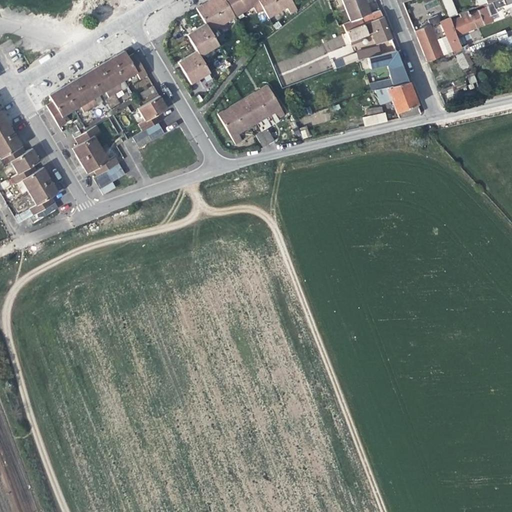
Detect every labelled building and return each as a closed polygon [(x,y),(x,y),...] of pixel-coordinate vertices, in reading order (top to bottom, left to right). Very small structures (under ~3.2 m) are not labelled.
[(234,18),(224,0),(209,0),(196,8),(205,24),(209,32),(213,39),(220,35),(216,28),(234,18)] [(256,0),(224,0),(234,18),(252,7),(256,14),(263,9),(259,3),(256,0)] [(292,4),(289,0),(256,0),(259,3),(263,9),(268,18),(285,8),(289,15),(296,11),(292,4)] [(341,0),(350,22),(369,14),(363,0),(341,0)] [(452,0),(443,0),(450,16),(458,13),(452,0)] [(495,9),(506,5),(504,0),(497,0),(493,2),(492,2),(495,9)] [(485,8),(480,10),(486,24),(491,22),(485,8)] [(376,44),(377,43),(390,38),(382,17),(379,10),(369,14),(350,22),(343,25),(350,44),(358,41),(357,38),(371,32),(376,44)] [(486,24),(480,10),(468,15),(467,12),(458,15),(459,18),(454,20),(450,21),(456,36),(486,24)] [(429,26),(414,31),(424,57),(426,62),(453,51),(459,49),(461,48),(456,36),(450,21),(448,19),(439,22),(445,36),(435,40),(429,26)] [(199,57),(217,46),(213,39),(209,32),(205,24),(195,30),(186,35),(196,51),(199,57)] [(511,35),(507,37),(506,32),(500,34),(505,47),(511,44),(511,35)] [(377,43),(379,47),(392,43),(390,38),(377,43)] [(354,54),(343,58),(346,66),(359,60),(395,50),(392,43),(379,47),(378,47),(378,49),(359,54),(358,50),(353,52),(354,54)] [(466,67),(459,49),(453,51),(460,69),(466,67)] [(387,70),(393,68),(401,66),(395,50),(359,60),(363,71),(386,65),(387,70)] [(199,57),(196,51),(185,57),(176,63),(190,85),(209,74),(199,57)] [(126,58),(122,52),(116,56),(109,60),(122,81),(135,73),(126,58)] [(126,58),(135,73),(138,80),(145,76),(132,55),(126,58)] [(336,69),(346,66),(343,58),(333,62),(336,69)] [(122,81),(109,60),(105,62),(96,67),(109,89),(116,85),(122,81)] [(393,68),(394,75),(404,73),(401,66),(393,68)] [(109,89),(96,67),(92,70),(84,74),(98,96),(103,93),(109,89)] [(390,80),(379,83),(369,86),(371,91),(407,82),(404,73),(394,75),(389,76),(390,80)] [(98,96),(84,74),(80,77),(72,82),(85,103),(92,99),(98,96)] [(476,83),(476,82),(473,74),(467,76),(470,85),(476,83)] [(363,94),(371,91),(369,86),(379,83),(378,79),(371,80),(370,78),(359,82),(363,94)] [(465,79),(452,85),(454,90),(461,87),(467,85),(465,79)] [(85,103),(72,82),(67,85),(60,89),(72,111),(79,107),(85,103)] [(391,100),(398,118),(420,113),(412,95),(407,82),(371,91),(372,95),(374,94),(383,103),(391,100)] [(119,91),(116,85),(109,89),(113,95),(119,91)] [(280,110),(266,86),(258,91),(251,95),(242,100),(256,124),(274,114),(278,120),(284,116),(280,110)] [(142,101),(155,93),(151,87),(138,95),(142,101)] [(72,111),(60,89),(55,92),(47,97),(51,103),(60,118),(72,111)] [(113,95),(109,89),(103,93),(107,99),(113,95)] [(143,123),(159,114),(165,110),(161,104),(157,97),(136,110),(143,123)] [(95,105),(92,99),(85,103),(89,109),(95,105)] [(256,124),(242,100),(234,105),(226,110),(217,115),(231,139),(234,145),(241,141),(237,135),(256,124)] [(64,124),(60,118),(51,103),(45,107),(57,128),(64,124)] [(89,109),(85,103),(79,107),(82,113),(89,109)] [(383,113),(362,118),(364,127),(386,122),(383,113)] [(140,133),(156,123),(162,120),(159,114),(143,123),(137,126),(140,133)] [(9,129),(5,123),(0,125),(0,142),(12,135),(9,129)] [(163,135),(156,123),(140,133),(130,139),(137,150),(163,135)] [(64,140),(77,132),(76,131),(73,126),(61,134),(64,140)] [(303,138),(310,136),(306,126),(300,128),(303,138)] [(73,140),(77,146),(92,137),(98,134),(95,127),(73,140)] [(268,128),(256,134),(262,147),(274,141),(268,128)] [(15,140),(12,135),(0,142),(0,158),(19,147),(15,140)] [(99,149),(92,137),(77,146),(70,150),(75,158),(77,162),(99,149)] [(0,162),(2,166),(8,162),(23,154),(19,147),(0,158),(0,162)] [(107,162),(99,149),(77,162),(81,168),(85,175),(92,171),(107,162)] [(30,150),(23,154),(8,162),(16,175),(31,166),(37,162),(33,156),(30,150)] [(107,162),(92,171),(96,177),(117,164),(113,158),(107,162)] [(117,164),(96,177),(91,179),(101,196),(127,181),(117,164)] [(19,182),(35,172),(31,166),(16,175),(9,179),(13,185),(19,182)] [(45,175),(41,169),(35,172),(19,182),(27,194),(49,181),(45,175)] [(52,187),(49,181),(27,194),(34,206),(50,197),(56,194),(52,187)] [(28,210),(32,216),(53,203),(50,197),(34,206),(28,210)] [(53,203),(32,216),(27,219),(31,225),(57,209),(53,203)]
